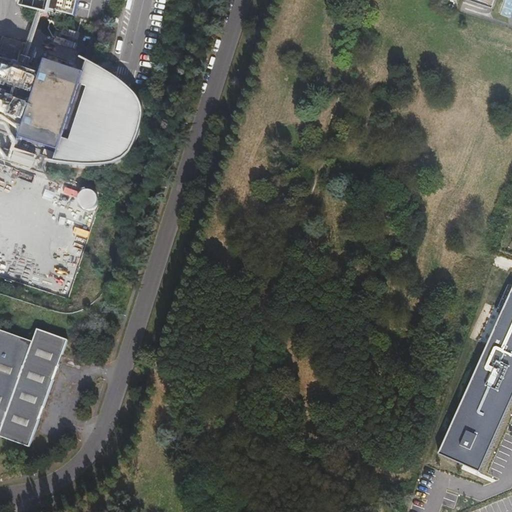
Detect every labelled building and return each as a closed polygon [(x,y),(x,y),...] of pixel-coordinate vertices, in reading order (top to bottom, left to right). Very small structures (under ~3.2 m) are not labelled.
[(16,0),(16,1),(23,2),(22,5),(46,10),(47,7),(72,14),(75,0),(16,0)] [(77,37),(79,31),(62,25),(60,32),(77,37)] [(71,44),(73,38),(57,33),(55,39),(71,44)] [(3,36),(1,42),(10,45),(33,52),(35,46),(3,36)] [(10,45),(1,42),(0,44),(0,51),(30,61),(33,52),(10,45)] [(85,72),(83,71),(47,60),(43,71),(0,56),(0,132),(21,140),(22,138),(57,150),(60,151),(85,72)] [(92,71),(121,80),(119,78),(111,72),(87,58),(84,69),(92,71)] [(135,93),(121,80),(92,71),(84,69),(83,71),(85,72),(60,151),(57,150),(53,162),(70,165),(82,166),(96,165),(107,164),(114,162),(122,159),(126,155),(130,150),(134,142),(142,119),(142,111),(140,102),(138,97),(135,93)] [(36,158),(16,151),(12,161),(33,168),(36,158)] [(511,292),(439,456),(480,475),(511,402),(511,292)] [(0,436),(30,447),(68,339),(37,329),(32,341),(0,329),(0,436)]
